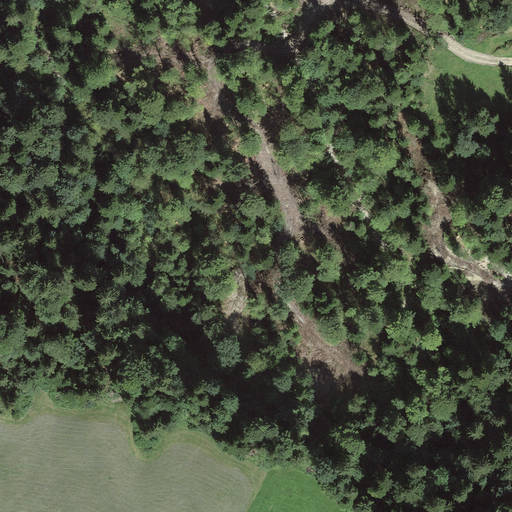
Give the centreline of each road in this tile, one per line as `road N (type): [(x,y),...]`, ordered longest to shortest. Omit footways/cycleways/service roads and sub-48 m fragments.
road 1 (track): [(340,0),(511,61)]
road 2 (track): [(186,59),(238,42),(292,52),(324,0)]
